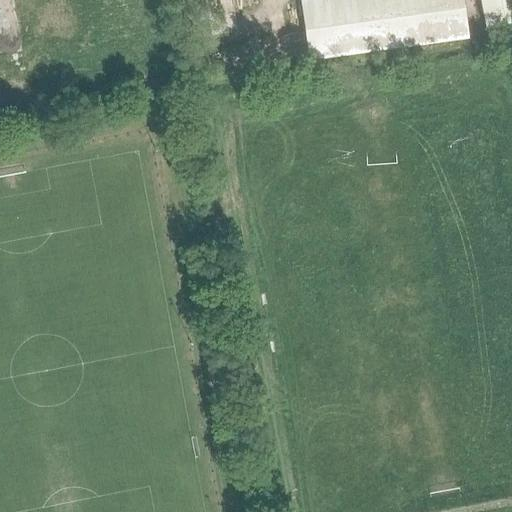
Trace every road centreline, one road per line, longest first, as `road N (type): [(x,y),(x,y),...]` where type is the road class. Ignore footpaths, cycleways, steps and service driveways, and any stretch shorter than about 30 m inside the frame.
road 1 (residential): [(297,511),(272,381),(482,341)]
road 2 (residential): [(511,500),(482,341)]
